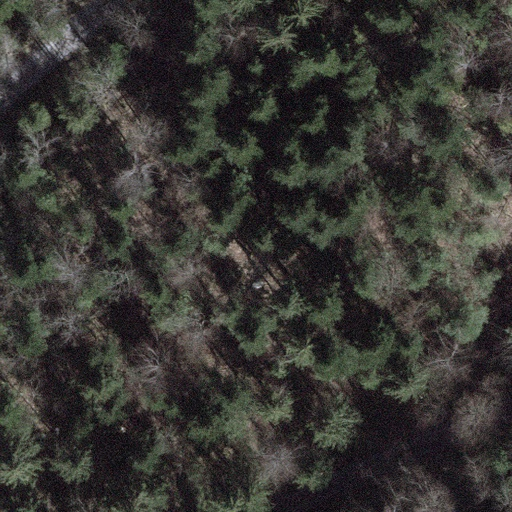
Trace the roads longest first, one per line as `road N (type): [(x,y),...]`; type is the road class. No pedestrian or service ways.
road 1 (track): [(511,414),(400,450),(265,511)]
road 2 (track): [(0,105),(107,0)]
